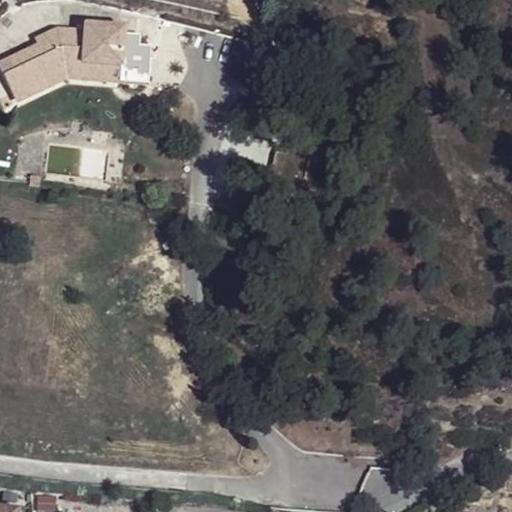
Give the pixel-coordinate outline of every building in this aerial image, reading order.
[(127,70),(125,88),(153,90),(157,47),(128,46),(130,28),(87,26),(88,32),(61,31),(63,36),(44,46),(33,51),(50,86),(71,77),(69,70),(79,67),(127,70)] [(63,36),(61,31),(41,40),(44,46),(63,36)] [(18,100),(50,86),(33,51),(12,62),(17,74),(7,80),(18,100)] [(21,107),(73,84),(125,88),(127,70),(79,67),(69,70),(71,77),(50,86),(18,100),(21,107)] [(47,504),(47,491),(33,490),(33,503),(47,504)]
